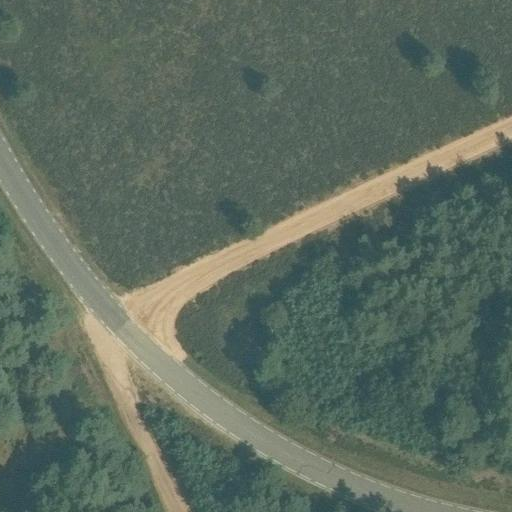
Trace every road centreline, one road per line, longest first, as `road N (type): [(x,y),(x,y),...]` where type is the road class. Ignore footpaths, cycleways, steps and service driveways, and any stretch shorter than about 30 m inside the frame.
road 1 (track): [(511,130),(186,283),(117,324)]
road 2 (track): [(179,511),(107,365),(117,324)]
